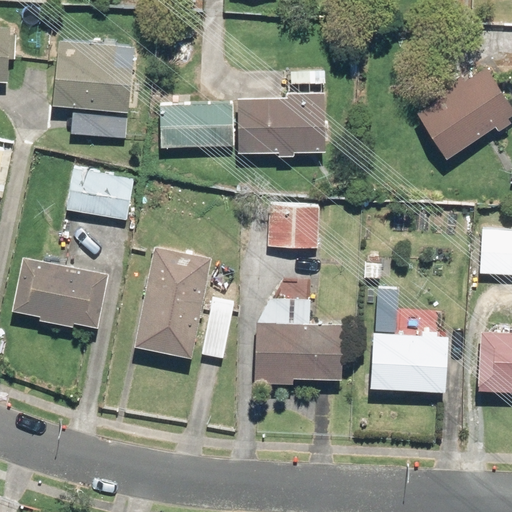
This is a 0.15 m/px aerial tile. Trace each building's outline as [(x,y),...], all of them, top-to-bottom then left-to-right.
[(9,22),(0,21),(0,76),(7,77),(9,22)] [(133,43),(58,36),(52,99),(127,107),(133,43)] [(417,106),(446,152),(511,110),(511,103),(486,62),(417,106)] [(322,90),(237,92),(238,146),(324,144),(322,90)] [(159,100),(159,146),(233,145),(232,99),(159,100)] [(73,165),(66,207),(128,218),(135,176),(73,165)] [(270,199),(267,244),(318,247),(320,202),(270,199)] [(511,226),(480,225),(478,275),(503,276),(503,271),(511,270),(511,226)] [(209,254),(155,243),(134,341),(189,352),(209,254)] [(109,270),(23,252),(11,305),(97,323),(109,270)] [(234,299),(212,295),(201,352),(224,356),(234,299)] [(343,321),(255,319),(253,379),(292,380),(292,374),(341,375),(343,321)] [(511,328),(480,327),(476,385),(511,387),(511,328)] [(446,333),(372,328),(369,383),(443,388),(446,333)]
